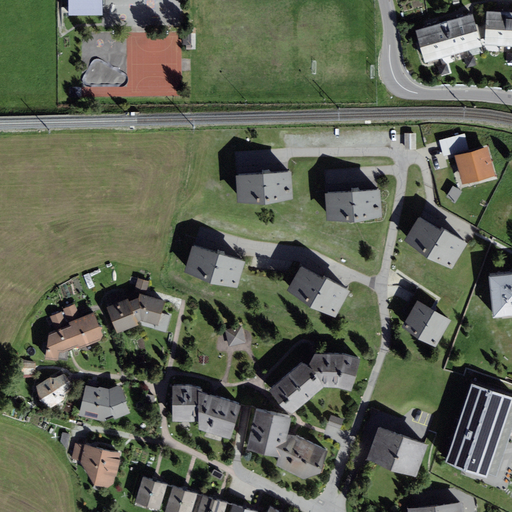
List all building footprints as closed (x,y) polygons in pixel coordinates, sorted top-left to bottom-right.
[(67,0),(68,15),(102,15),(102,0),(67,0)] [(485,46),(500,47),(502,12),(486,12),(485,46)] [(500,47),(511,47),(511,12),(502,12),(500,47)] [(472,14),(458,18),(468,50),(482,46),(472,14)] [(458,18),(444,22),(453,55),(468,50),(458,18)] [(444,22),(430,26),(439,59),(453,55),(444,22)] [(430,26),(415,30),(425,63),(439,59),(430,26)] [(416,133),(405,133),(404,149),(416,149),(416,133)] [(465,133),(440,140),(444,156),(469,149),(465,133)] [(455,156),(462,184),(495,175),(488,147),(455,156)] [(264,174),(235,176),(237,203),(265,205),(293,198),(290,171),(264,174)] [(462,191),(453,186),(446,197),(455,202),(462,191)] [(325,194),(326,220),(354,223),(382,217),(380,190),(353,192),(325,194)] [(418,218),(405,240),(427,258),(452,269),(468,244),(445,230),(443,229),(441,232),(418,218)] [(219,254),(192,247),(185,273),(211,284),(238,288),(245,262),(219,254)] [(324,278),(300,266),(287,291),(310,308),(336,317),(349,292),(324,278)] [(511,274),(490,277),(494,316),(511,314),(511,274)] [(149,281),(137,278),(133,295),(139,296),(140,294),(146,295),(149,281)] [(137,298),(129,302),(137,322),(141,321),(158,325),(165,301),(146,295),(140,294),(139,296),(139,298),(137,298)] [(138,325),(137,322),(129,302),(128,300),(128,298),(107,307),(117,333),(138,325)] [(433,310),(417,300),(402,327),(436,347),(451,320),(433,310)] [(63,309),(69,325),(78,346),(80,349),(100,341),(103,335),(94,312),(81,317),(79,314),(75,304),(63,309)] [(70,350),(78,346),(69,325),(68,326),(62,312),(50,316),(56,331),(48,334),(45,358),(67,360),(68,351),(70,350)] [(242,326),(225,330),(229,347),(246,343),(242,326)] [(315,353),(308,364),(302,361),(271,388),(283,401),(292,409),(322,383),(338,383),(350,387),(359,358),(344,353),(315,353)] [(35,368),(35,363),(22,363),(22,374),(36,374),(35,368)] [(49,377),(36,386),(39,400),(51,409),(64,400),(66,396),(74,385),(64,374),(55,378),(49,377)] [(511,397),(472,383),(444,463),(487,478),(488,474),(496,476),(511,429),(511,397)] [(118,385),(109,389),(99,387),(98,388),(86,386),(78,416),(104,422),(105,418),(113,415),(116,419),(130,413),(126,404),(127,402),(122,387),(118,385)] [(172,421),(198,422),(199,430),(231,439),(241,405),(212,397),(201,393),(202,389),(188,386),(172,386),(172,421)] [(292,419),(256,410),(246,449),(280,458),(276,465),(304,479),(320,474),(328,452),(296,436),(292,435),(288,434),(292,419)] [(343,419),(331,415),(328,424),(340,429),(343,419)] [(428,445),(378,428),(367,460),(391,472),(417,477),(428,445)] [(72,459),(81,461),(80,463),(94,485),(108,488),(114,484),(121,452),(84,444),(84,445),(74,443),(72,459)] [(167,485),(142,478),(135,503),(160,510),(167,485)] [(191,511),(197,494),(173,487),(165,511),(191,511)] [(224,511),(227,503),(203,495),(197,511),(224,511)] [(463,511),(462,502),(408,509),(408,511),(463,511)]
